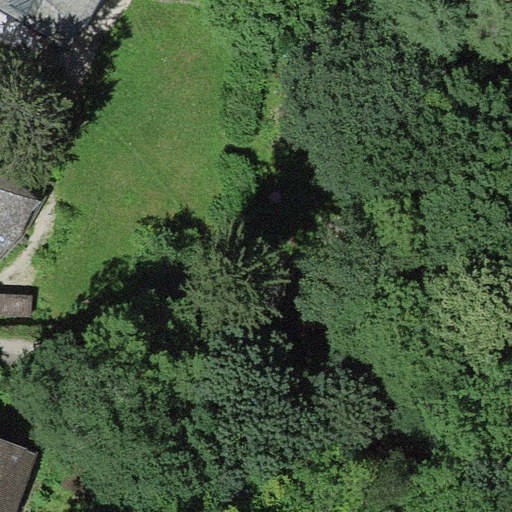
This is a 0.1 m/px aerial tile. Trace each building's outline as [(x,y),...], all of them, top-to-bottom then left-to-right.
[(0,0),(0,14),(61,53),(94,0),(0,0)] [(283,92),(309,101),(324,57),(298,48),(283,92)] [(22,229),(0,207),(0,256),(17,238),(22,229)] [(0,511),(5,511),(24,461),(0,452),(0,511)] [(59,488),(86,497),(94,476),(67,466),(59,488)]
